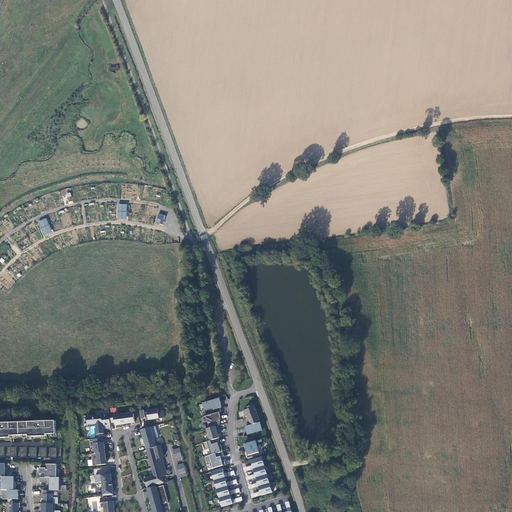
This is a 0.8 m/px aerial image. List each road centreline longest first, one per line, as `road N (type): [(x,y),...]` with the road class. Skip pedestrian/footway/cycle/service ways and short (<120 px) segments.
road 1 (track): [(204,236),(263,188),(371,140),(466,117),(511,116)]
road 2 (tertiary): [(116,0),(227,303)]
road 3 (residential): [(411,423),(488,424),(483,494)]
road 4 (residential): [(140,497),(122,433),(115,435),(119,491),(132,497)]
road 5 (residential): [(411,423),(410,487),(483,494)]
road 6 (tertiary): [(258,388),(303,511)]
